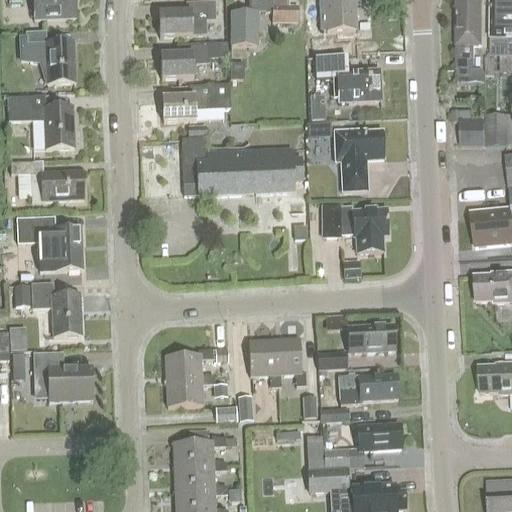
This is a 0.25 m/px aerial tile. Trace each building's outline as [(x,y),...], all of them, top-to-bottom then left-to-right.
[(32,0),(33,24),(74,23),(73,0),(7,0),(8,5),(21,5),(21,0),(32,0)] [(256,49),(257,15),(271,15),(271,25),(297,26),(297,9),(288,9),(288,0),(247,0),(248,15),(230,15),(230,49),(256,49)] [(326,34),(355,33),(353,0),(323,0),(323,4),(319,3),(319,34),(308,35),(309,59),(327,58),(326,34)] [(507,60),(511,60),(511,4),(490,4),(490,41),(507,41),(507,60)] [(204,23),(214,23),(214,5),(185,6),(186,16),(158,17),(159,40),(190,39),(205,38),(204,23)] [(472,72),(472,68),(472,49),(480,49),(480,5),(455,5),(455,49),(456,49),(456,75),(468,75),(468,84),(474,89),(485,89),(485,78),(480,72),(472,72)] [(37,68),(46,87),(74,86),(73,46),(46,47),(45,35),(25,36),(25,39),(18,40),(19,65),(37,68)] [(227,46),(207,47),(176,48),(176,58),(160,59),(161,83),(192,82),(192,66),(208,66),(208,62),(227,61),(227,46)] [(337,82),(337,101),(338,106),(381,104),(380,74),(346,75),(345,60),(315,62),(316,83),(337,82)] [(242,82),(242,65),(229,66),(229,83),(242,82)] [(193,114),(229,112),(228,88),(189,90),(189,101),(162,102),(163,126),(194,125),(193,114)] [(324,120),(323,98),(314,98),(315,121),(324,120)] [(7,101),(8,126),(43,125),(44,153),(74,152),(72,110),(45,111),(44,100),(7,101)] [(461,124),(461,114),(451,114),(452,125),(459,125),(460,151),(484,151),(484,123),(461,124)] [(511,150),(511,118),(485,119),(486,151),(511,150)] [(311,155),(334,153),(332,124),(309,125),(311,155)] [(205,139),(204,130),(188,131),(188,140),(205,139)] [(365,169),(359,169),(359,164),(382,164),(381,134),(364,135),(364,133),(333,135),(334,165),(340,165),(341,195),(366,194),(365,169)] [(197,199),(197,201),(293,196),(293,185),(302,185),(300,161),(292,161),(291,153),(206,157),(206,141),(181,142),(183,199),(197,199)] [(31,206),(83,204),(82,176),(35,177),(34,166),(10,167),(10,179),(30,178),(31,206)] [(511,190),(507,191),(510,212),(471,216),(474,251),(511,246),(511,190)] [(380,240),(387,239),(386,213),(340,215),(340,209),(320,210),(322,241),(352,240),(352,241),(356,241),(356,256),(381,255),(380,240)] [(39,276),(83,274),(81,232),(54,233),(54,221),(16,223),(17,248),(17,244),(26,244),(27,248),(37,247),(39,276)] [(308,245),(307,227),(291,228),(292,246),(308,245)] [(346,262),(347,279),(360,279),(359,262),(346,262)] [(491,278),(473,279),(475,306),(493,305),(493,307),(511,305),(511,275),(491,276),(491,278)] [(53,287),(30,288),(31,314),(51,313),(52,341),(81,340),(79,298),(53,299),(53,287)] [(29,309),(29,289),(14,290),(14,310),(29,309)] [(394,355),(392,329),(347,331),(349,357),(394,355)] [(0,364),(8,364),(7,336),(0,336),(0,364)] [(295,379),(295,386),(295,391),(305,390),(304,376),(300,376),(299,343),(273,344),(275,380),(279,380),(295,379)] [(275,380),(273,344),(248,345),(249,380),(270,379),(270,392),(280,391),(279,380),(275,380)] [(228,365),(227,352),(214,353),(215,366),(228,365)] [(200,384),(200,379),(199,363),(212,363),(211,354),(197,355),(197,358),(164,359),(165,385),(200,384)] [(346,373),(345,356),(316,357),(317,374),(346,373)] [(49,405),(91,404),(90,370),(61,371),(61,357),(35,358),(36,382),(48,381),(49,405)] [(23,358),(12,358),(12,370),(24,370),(23,358)] [(511,367),(495,368),(495,370),(478,371),(480,397),(498,396),(498,399),(511,397),(511,367)] [(357,379),(337,380),(338,392),(339,409),(360,407),(360,405),(397,403),(395,377),(377,379),(361,380),(357,380),(357,379)] [(213,378),(200,379),(200,384),(165,385),(166,411),(201,410),(201,389),(213,389),(213,378)] [(227,401),(226,388),(213,389),(213,402),(227,401)] [(252,425),(251,399),(237,400),(238,426),(252,425)] [(303,422),(316,422),(315,401),(302,401),(303,422)] [(236,423),(235,410),(215,412),(216,425),(236,423)] [(348,424),(348,412),(319,413),(320,426),(348,424)] [(357,431),(358,451),(323,453),(324,472),(348,470),(348,472),(363,472),(362,454),(400,452),(398,429),(357,431)] [(208,445),(208,434),(187,435),(187,446),(208,445)] [(321,439),(306,440),(306,445),(308,497),(348,495),(347,472),(323,473),(321,445),(321,439)] [(236,441),(224,442),(210,440),(211,446),(172,448),(173,472),(212,470),(212,465),(212,451),(236,450),(236,441)] [(253,446),(255,504),(282,503),(280,445),(253,446)] [(212,470),(173,472),(174,496),(213,494),(213,488),(213,475),(225,474),(225,466),(212,465),(212,470)] [(511,511),(511,482),(485,484),(486,511),(511,511)] [(213,494),(174,496),(174,511),(214,511),(214,499),(226,498),(226,490),(213,488),(213,494)] [(403,511),(403,494),(394,495),(394,488),(351,491),(352,511),(403,511)]
